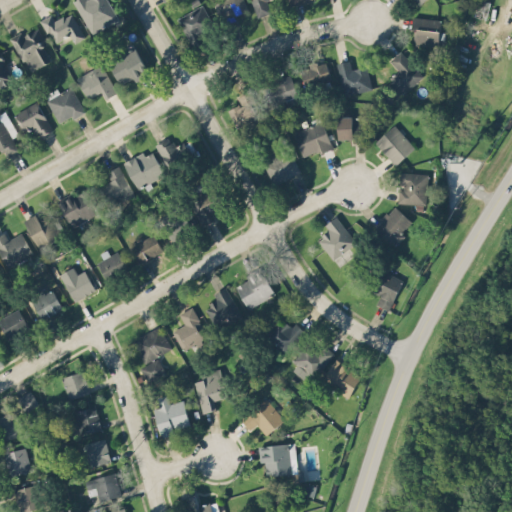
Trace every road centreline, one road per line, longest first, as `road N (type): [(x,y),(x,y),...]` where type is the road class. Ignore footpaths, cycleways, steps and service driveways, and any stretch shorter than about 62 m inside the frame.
road 1 (residential): [(407,354),(326,306),(284,255),(137,0)]
road 2 (residential): [(0,197),(242,58),(369,19)]
road 3 (tertiary): [(353,511),(407,354),(511,172)]
road 4 (residential): [(5,381),(269,227)]
road 5 (residential): [(166,511),(127,378),(101,325)]
